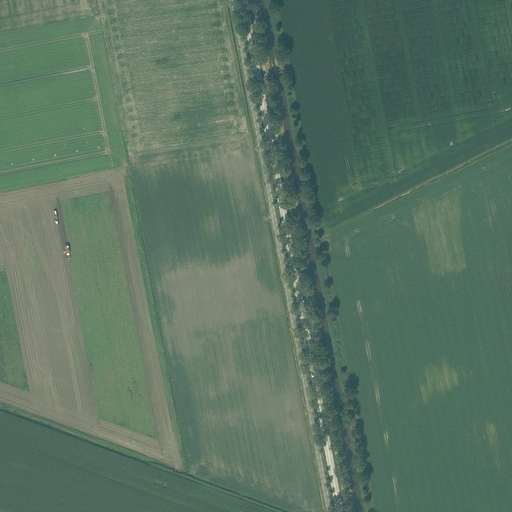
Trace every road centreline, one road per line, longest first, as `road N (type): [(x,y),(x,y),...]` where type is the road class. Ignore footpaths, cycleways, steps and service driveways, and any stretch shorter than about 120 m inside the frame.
road 1 (unclassified): [(330,511),(234,0)]
road 2 (primary): [(339,511),(243,0)]
